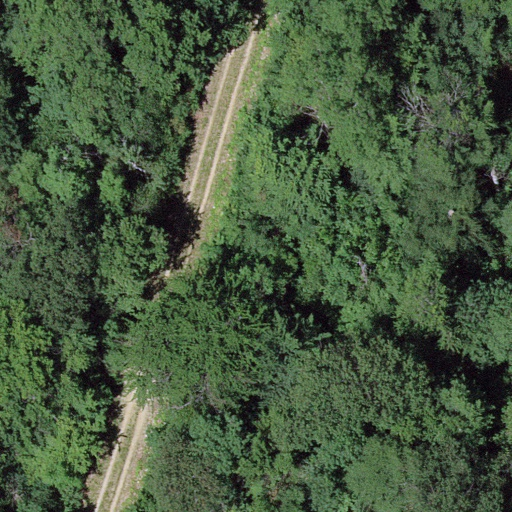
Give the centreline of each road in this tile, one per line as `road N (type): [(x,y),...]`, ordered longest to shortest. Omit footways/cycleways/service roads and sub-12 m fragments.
road 1 (track): [(261,0),(200,185),(139,417),(101,511)]
road 2 (motorway): [(233,511),(158,270),(90,0)]
